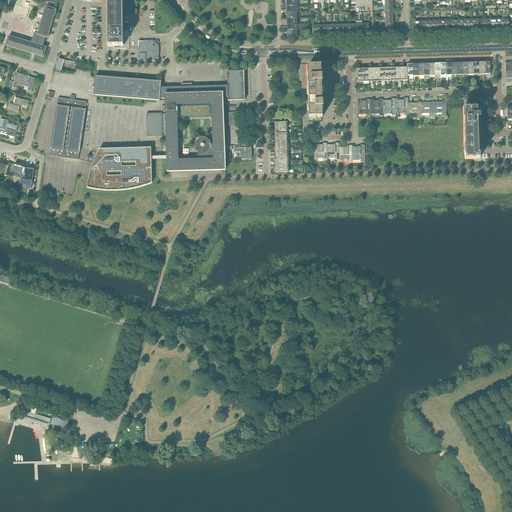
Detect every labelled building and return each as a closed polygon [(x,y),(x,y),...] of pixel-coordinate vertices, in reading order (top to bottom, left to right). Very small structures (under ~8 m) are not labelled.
[(107,0),(108,46),(114,46),(114,51),(129,50),(129,39),(127,39),(127,33),(127,28),(124,28),(123,28),(122,0),(107,0)] [(34,33),(31,43),(9,36),(6,46),(43,57),(46,47),(43,46),(45,37),(47,38),(56,9),(46,7),(38,34),(34,33)] [(415,30),(421,30),(421,21),(415,21),(415,19),(411,19),(412,28),(415,27),(415,30)] [(138,42),(138,59),(141,62),(158,61),(158,46),(153,41),(138,42)] [(55,69),(61,71),(63,63),(75,65),(76,62),(64,60),(59,58),(55,69)] [(321,76),(321,66),(307,66),(308,79),(306,79),(307,102),(308,102),(308,104),(307,104),(308,121),(321,120),(321,117),(322,117),(322,107),(323,107),(323,101),(322,101),(321,82),(322,82),(322,76),(321,76)] [(147,137),(163,137),(163,133),(166,133),(167,172),(226,170),(223,110),(223,109),(223,97),(228,96),(228,100),(245,100),(244,71),(227,71),(228,85),(192,86),(192,84),(182,84),(182,87),(161,87),(161,82),(96,77),(94,96),(160,101),(160,99),(165,99),(166,106),(162,106),(162,110),(166,110),(166,112),(166,114),(162,114),(162,113),(147,114),(147,137)] [(17,73),(12,87),(15,88),(16,85),(21,86),(21,85),(22,85),(28,87),(27,90),(32,91),(36,78),(26,75),(17,73)] [(10,104),(8,109),(10,110),(18,112),(21,105),(27,107),(29,101),(19,98),(16,97),(13,105),(12,104),(10,104)] [(49,155),(49,156),(62,157),(65,158),(78,160),(86,105),(87,102),(86,102),(75,100),(74,100),(71,99),(70,99),(58,98),(49,155)] [(383,114),(391,114),(391,116),(396,115),(396,114),(395,100),(395,98),(391,99),(391,100),(383,100),(383,114)] [(395,100),(396,114),(404,113),(404,115),(408,115),(408,103),(408,98),(403,98),(403,100),(395,100)] [(366,116),(370,116),(370,114),(370,101),(370,99),(366,99),(366,101),(357,101),(358,115),(366,114),(366,116)] [(370,114),(379,114),(379,116),(383,116),(383,114),(383,100),(383,99),(378,99),(378,100),(370,101),(370,114)] [(434,117),(434,113),(433,102),(421,103),(421,114),(429,113),(429,117),(434,117)] [(446,102),(433,102),(434,113),(441,113),(441,117),(446,117),(446,102)] [(421,117),(421,114),(421,103),(408,103),(408,115),(408,118),(421,117)] [(480,118),(480,114),(480,107),(463,108),(465,158),(480,158),(479,153),(478,153),(477,118),(480,118)] [(235,114),(226,114),(227,125),(235,124),(235,114)] [(1,118),(0,120),(0,132),(0,133),(1,131),(7,133),(7,134),(14,137),(17,126),(7,123),(8,121),(1,118)] [(327,160),(326,143),(314,143),(314,159),(323,158),(323,160),(327,160)] [(340,161),(339,146),(339,143),(326,143),(327,160),(327,158),(335,158),(335,160),(340,160),(340,161)] [(339,146),(340,161),(348,161),(348,163),(352,162),(352,145),(339,146)] [(365,162),(364,145),(352,145),(352,162),(352,161),(360,160),(361,162),(365,162)] [(151,156),(151,147),(101,149),(97,157),(94,164),(92,172),(91,177),(90,181),(89,186),(97,187),(105,188),(114,189),(122,188),(132,187),(142,184),(151,181),(152,181),(152,172),(151,159),(151,156)] [(245,148),(233,148),(233,152),(240,152),(240,159),(242,159),(244,159),(246,159),(251,159),(251,147),(245,148)] [(6,174),(5,175),(13,177),(13,176),(20,179),(19,184),(21,185),(21,186),(29,188),(30,188),(31,182),(32,182),(33,176),(33,172),(34,169),(33,168),(25,167),(25,168),(24,168),(24,167),(24,166),(15,163),(10,161),(9,164),(9,163),(6,174)] [(276,166),(276,172),(277,172),(277,174),(278,174),(287,174),(287,172),(289,172),(289,166),(276,166)] [(10,282),(11,278),(0,274),(0,281),(10,284),(10,282)] [(25,411),(23,417),(39,422),(48,425),(50,419),(25,411)] [(54,418),(52,424),(66,428),(68,422),(54,418)]
